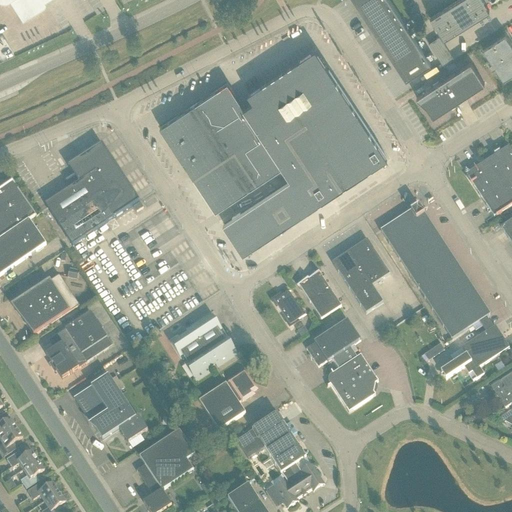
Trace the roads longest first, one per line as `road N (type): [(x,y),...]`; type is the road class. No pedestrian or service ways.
road 1 (unclassified): [(425,165),(332,22),(315,11),(296,13),(112,107)]
road 2 (unclassified): [(233,291),(425,165)]
road 3 (unclassified): [(233,291),(112,107)]
road 4 (tertiary): [(0,85),(187,0)]
road 5 (unclassified): [(109,511),(0,342)]
road 6 (unclassified): [(348,447),(311,410),(233,291)]
road 7 (unclassified): [(511,458),(414,413),(348,447)]
road 8 (unclassified): [(511,297),(425,165)]
road 9 (unclassified): [(0,153),(112,107)]
